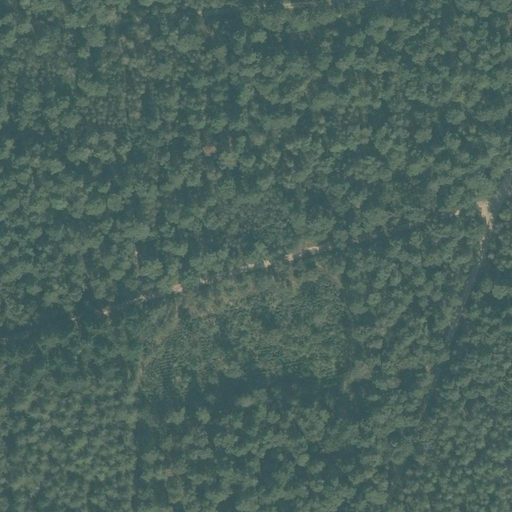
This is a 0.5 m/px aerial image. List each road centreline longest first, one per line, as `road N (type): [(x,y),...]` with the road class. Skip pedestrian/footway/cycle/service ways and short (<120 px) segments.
road 1 (track): [(0,338),(501,194)]
road 2 (track): [(436,366),(137,431)]
road 3 (track): [(118,23),(141,299)]
road 4 (track): [(220,12),(1,33)]
road 5 (track): [(436,366),(501,194)]
road 6 (track): [(26,330),(7,402),(8,511)]
road 7 (track): [(359,0),(220,12)]
road 8 (track): [(137,431),(141,299)]
